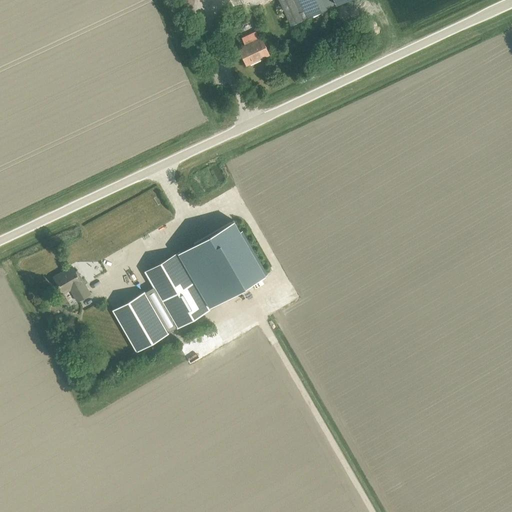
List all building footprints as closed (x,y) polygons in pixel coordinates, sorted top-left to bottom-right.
[(278,0),(290,25),(302,20),(292,0),(278,0)] [(298,0),(307,18),(335,5),(332,0),(298,0)] [(334,0),(339,9),(358,0),(334,0)] [(238,49),(246,65),(268,55),(261,38),(238,49)] [(211,306),(262,276),(230,218),(179,250),(211,306)] [(145,271),(177,326),(208,309),(176,254),(145,271)] [(53,277),(63,294),(70,290),(77,301),(90,294),(80,276),(78,277),(72,266),(53,277)] [(113,311),(136,350),(167,332),(144,293),(113,311)]
